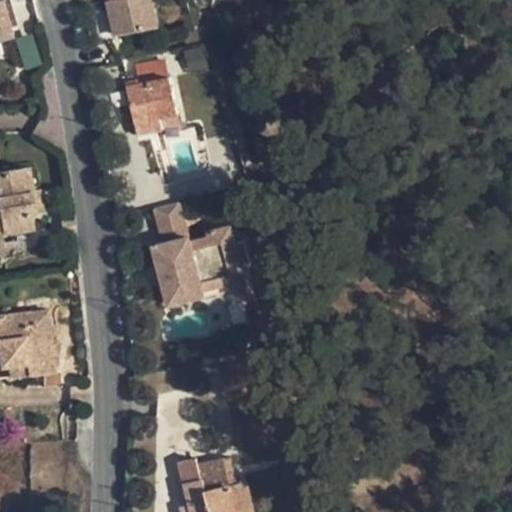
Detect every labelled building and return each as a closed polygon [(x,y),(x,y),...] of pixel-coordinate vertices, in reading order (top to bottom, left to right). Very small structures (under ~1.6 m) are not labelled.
[(96,1),(102,32),(114,28),(107,0),(99,0),(100,0),(96,1)] [(107,0),(114,28),(135,22),(128,0),(107,0)] [(154,16),(151,0),(128,0),(135,22),(154,16)] [(0,39),(15,35),(6,1),(0,2),(0,39)] [(156,26),(154,16),(135,22),(114,28),(116,35),(156,26)] [(116,40),(116,35),(114,28),(102,32),(104,42),(116,40)] [(178,114),(170,77),(127,86),(137,134),(162,129),(160,118),(178,114)] [(31,168),(1,173),(0,172),(0,254),(17,252),(15,238),(5,240),(4,233),(36,228),(33,212),(38,211),(31,168)] [(190,235),(182,200),(156,206),(165,241),(190,235)] [(73,226),(73,218),(62,218),(63,227),(73,226)] [(170,279),(163,280),(168,302),(205,293),(204,290),(201,279),(220,275),(223,285),(223,287),(244,282),(240,265),(234,242),(230,224),(208,229),(209,233),(212,243),(194,248),(191,237),(190,235),(165,241),(154,244),(159,266),(166,264),(170,279)] [(209,233),(191,237),(194,248),(212,243),(209,233)] [(244,240),(234,242),(240,265),(250,262),(244,240)] [(158,281),(163,280),(170,279),(166,264),(159,266),(155,267),(158,281)] [(204,290),(223,285),(220,275),(201,279),(204,290)] [(0,377),(56,371),(53,336),(51,324),(50,310),(0,314),(0,377)] [(59,324),(51,324),(53,336),(61,336),(59,324)] [(185,485),(190,504),(191,511),(229,511),(236,510),(230,486),(236,485),(234,473),(225,475),(221,460),(199,466),(202,480),(185,485)]
